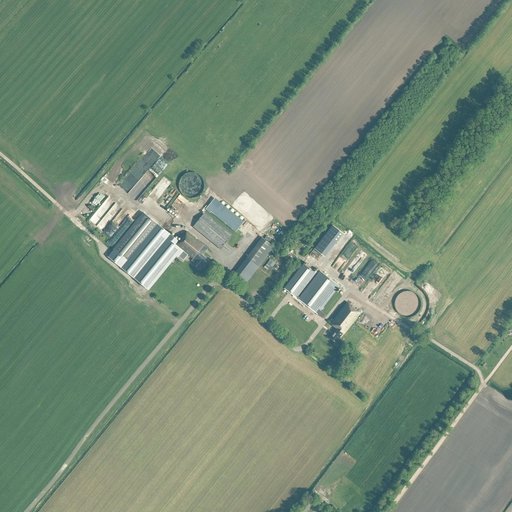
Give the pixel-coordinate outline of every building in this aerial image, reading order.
[(150,184),(165,167),(157,159),(141,177),(150,184)] [(200,195),(202,193),(203,191),(204,188),(204,185),(204,182),(203,180),(202,177),(199,175),(197,173),(194,172),(191,172),(188,172),(186,173),(183,175),(181,177),(180,180),(179,182),(179,185),(179,188),(180,191),(182,193),(184,195),(186,197),(189,198),(192,198),(195,198),(197,197),(200,195)] [(184,207),(188,200),(179,194),(175,202),(184,207)] [(236,232),(244,221),(215,198),(205,209),(210,213),(211,212),(236,232)] [(117,229),(110,224),(123,208),(115,202),(96,227),(111,237),(117,229)] [(262,210),(257,219),(262,222),(267,213),(262,210)] [(179,241),(143,212),(107,256),(148,290),(182,249),(196,261),(194,264),(199,268),(203,263),(205,264),(208,260),(202,255),(208,249),(187,232),(179,241)] [(221,249),(232,235),(205,212),(193,227),(221,249)] [(336,243),(343,233),(333,225),(326,235),(333,241),(336,243)] [(245,284),(259,267),(274,247),(262,237),(246,257),(248,258),(235,276),(245,284)] [(321,250),(319,249),(316,249),(313,250),(311,251),(310,254),(310,257),(310,259),(311,262),(313,263),(316,264),(319,264),(321,263),(323,262),(325,259),(325,257),(325,254),(323,251),(321,250)] [(299,297),(298,296),(316,273),(303,263),(284,288),(297,298),(298,299),(322,318),(325,314),(321,310),(339,286),(320,271),(299,297)] [(386,285),(379,293),(384,298),(393,289),(390,286),(388,287),(386,285)] [(344,334),(360,312),(347,302),(330,324),(337,329),(330,338),(336,342),(343,333),(344,334)] [(387,327),(408,342),(412,336),(391,321),(387,327)] [(305,511),(309,508),(313,503),(309,500),(305,505),(299,511),(305,511)]
